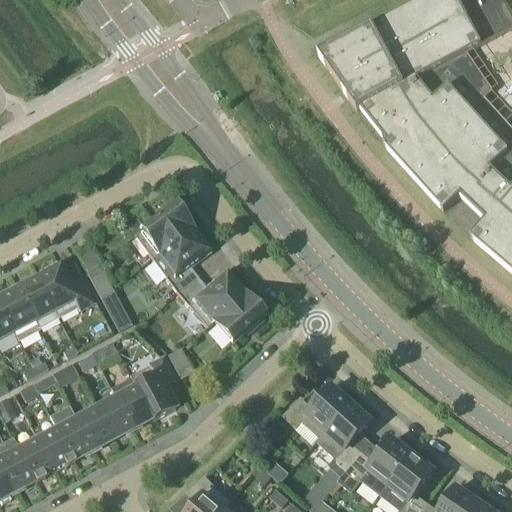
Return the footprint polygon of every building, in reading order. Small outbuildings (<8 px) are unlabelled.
[(511,134),(482,102),(491,94),(480,79),(466,57),(480,48),(511,31),(511,20),(501,0),(428,0),(317,59),(356,115),(380,102),(402,130),(382,148),(442,215),(459,200),(484,223),(469,241),(511,277),(511,134)] [(159,221),(133,241),(150,264),(154,270),(162,264),(194,240),(189,234),(190,234),(173,211),(171,212),(169,209),(156,218),(159,221)] [(162,264),(154,270),(176,299),(196,282),(187,270),(206,256),(194,240),(162,264)] [(56,268),(34,280),(53,316),(57,322),(76,312),(77,314),(90,307),(78,284),(68,290),(56,268)] [(111,296),(99,273),(87,279),(99,302),(111,296)] [(199,326),(236,294),(223,279),(206,294),(196,282),(176,299),(199,326)] [(35,283),(15,293),(38,335),(39,335),(38,333),(57,322),(53,316),(34,280),(35,283)] [(0,312),(18,346),(38,335),(15,293),(0,301),(0,312)] [(236,294),(199,326),(205,333),(212,326),(230,347),(247,332),(250,335),(261,325),(259,322),(261,321),(242,299),(241,299),(236,294)] [(93,309),(108,339),(122,332),(107,302),(93,309)] [(17,346),(18,346),(0,312),(0,344),(12,338),(17,346)] [(111,346),(90,357),(96,368),(116,357),(111,346)] [(60,354),(65,363),(76,358),(71,348),(60,354)] [(96,368),(90,357),(77,364),(85,378),(98,371),(96,368)] [(152,425),(174,413),(163,392),(173,386),(161,363),(129,380),(152,425)] [(41,364),(30,370),(35,379),(46,373),(41,364)] [(70,368),(50,379),(55,387),(57,392),(77,381),(70,368)] [(30,370),(20,375),(25,385),(35,379),(30,370)] [(31,389),(36,397),(55,387),(50,379),(31,389)] [(130,383),(110,394),(114,402),(131,433),(150,423),(152,425),(130,383)] [(37,399),(36,397),(31,389),(18,396),(24,406),(37,399)] [(319,444),(352,406),(341,397),(339,399),(331,391),(310,414),(299,404),(282,422),(294,433),(300,426),(319,444)] [(5,402),(0,405),(0,418),(11,413),(5,402)] [(111,444),(131,433),(114,402),(94,413),(111,444)] [(319,444),(316,447),(335,464),(332,467),(331,466),(326,472),(328,474),(340,484),(345,478),(361,459),(349,449),(370,426),(361,418),(363,416),(352,406),(319,444)] [(68,410),(48,421),(55,433),(73,467),(72,465),(92,454),(75,423),(68,410)] [(92,454),(111,444),(94,413),(75,423),(92,454)] [(54,477),(73,467),(55,433),(36,444),(54,477)] [(10,442),(0,447),(0,468),(14,495),(33,485),(34,488),(35,487),(17,454),(10,442)] [(35,487),(54,477),(36,444),(17,454),(35,487)] [(345,478),(337,487),(350,498),(357,488),(359,486),(380,501),(387,492),(414,457),(402,448),(400,451),(391,444),(372,468),(361,459),(345,478)] [(387,492),(380,501),(393,511),(423,511),(425,509),(413,500),(432,476),(423,469),(425,466),(414,457),(387,492)] [(0,503),(14,495),(0,468),(0,503)] [(259,473),(252,481),(263,491),(270,483),(259,473)] [(195,510),(192,511),(225,511),(230,507),(212,492),(203,483),(185,499),(195,510)] [(472,511),(478,504),(466,496),(464,499),(455,492),(441,511),(429,511),(425,509),(423,511),(472,511)] [(280,511),(287,505),(275,495),(268,502),(278,511),(280,511)] [(304,511),(316,511),(322,505),(311,496),(300,508),(304,511)]
